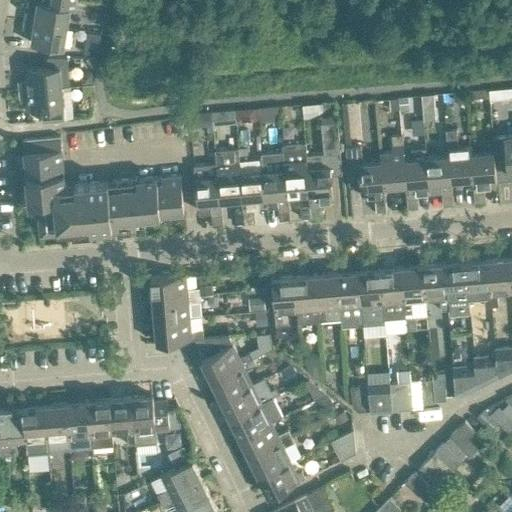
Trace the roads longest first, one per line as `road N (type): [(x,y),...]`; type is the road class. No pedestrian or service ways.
road 1 (residential): [(124,258),(511,220)]
road 2 (residential): [(258,511),(511,386)]
road 3 (residential): [(245,511),(181,383),(165,370),(133,371)]
road 4 (residential): [(0,380),(133,371)]
road 5 (residential): [(0,266),(124,258)]
